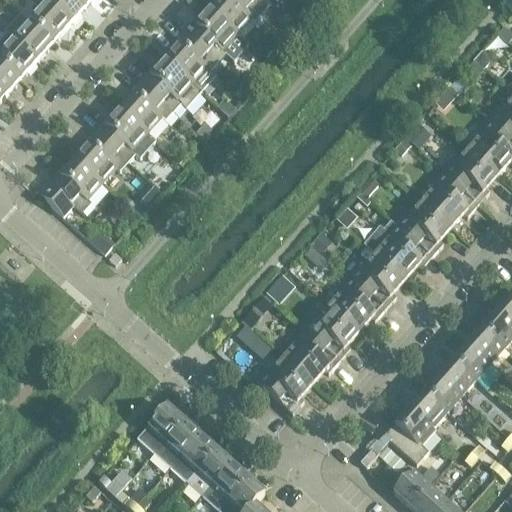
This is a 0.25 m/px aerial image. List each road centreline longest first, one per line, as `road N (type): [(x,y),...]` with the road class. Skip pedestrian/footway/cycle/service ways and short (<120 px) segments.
road 1 (residential): [(300,470),(0,206)]
road 2 (residential): [(300,470),(511,230)]
road 3 (residential): [(0,158),(140,0)]
